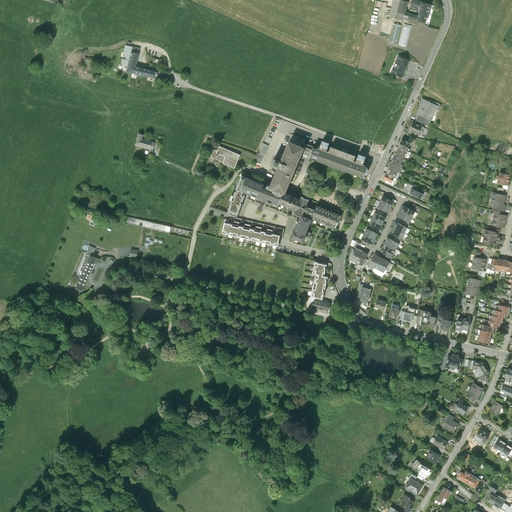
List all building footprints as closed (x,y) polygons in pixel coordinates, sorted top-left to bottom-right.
[(393,0),(389,17),(396,19),(403,21),(404,17),(405,13),(407,0),(393,0)] [(430,4),(413,0),(412,0),(411,5),(420,8),(418,16),(405,13),(404,17),(426,23),(430,4)] [(389,43),(396,45),(401,26),(394,24),(389,43)] [(404,26),(399,45),(406,48),(411,28),(404,26)] [(131,47),(125,45),(119,69),(125,71),(130,52),(131,47)] [(134,66),(137,54),(130,52),(125,71),(151,78),(153,72),(153,71),(134,66)] [(398,56),(391,73),(402,78),(409,61),(398,56)] [(107,69),(108,60),(85,58),(84,73),(88,74),(89,67),(107,69)] [(417,114),(419,115),(431,121),(438,107),(433,104),(422,99),(419,105),(421,106),(417,114)] [(428,127),(431,121),(419,115),(416,120),(428,127)] [(422,126),(413,122),(410,130),(412,131),(411,133),(415,135),(416,133),(418,134),(422,126)] [(142,135),(137,134),(135,146),(149,149),(150,142),(151,141),(141,139),(142,135)] [(402,139),(399,147),(407,151),(410,143),(402,139)] [(277,167),(269,187),(283,192),(285,193),(295,167),(301,153),(304,146),(288,140),(280,160),(273,157),(270,164),(277,167)] [(363,178),(367,167),(364,166),(365,164),(363,163),(366,156),(359,153),(356,161),(354,160),(355,155),(331,146),(329,151),(326,150),(329,143),(322,140),(319,148),(318,147),(317,148),(313,147),(312,150),(304,146),(301,153),(306,155),(310,156),(310,157),(363,178)] [(263,143),(258,153),(263,155),(268,146),(263,143)] [(240,155),(219,147),(217,151),(211,149),(208,156),(223,163),(223,164),(235,169),(240,155)] [(399,147),(395,155),(404,159),(407,151),(399,147)] [(400,167),(404,159),(395,155),(391,163),(400,167)] [(402,168),(400,167),(391,163),(389,168),(400,173),(402,168)] [(389,168),(386,174),(394,177),(397,179),(400,173),(389,168)] [(511,175),(500,173),(499,177),(497,176),(496,180),(498,180),(497,183),(503,185),(508,186),(511,175)] [(393,181),(394,177),(386,174),(383,180),(391,183),(393,181)] [(266,186),(242,176),(236,189),(247,193),(248,194),(256,197),(266,201),(277,205),(278,203),(283,192),(269,187),(266,186)] [(242,205),(247,193),(236,189),(227,212),(237,216),(242,205)] [(409,194),(421,199),(423,194),(417,191),(411,189),(410,192),(409,194)] [(300,199),(285,193),(283,192),(278,203),(283,205),(289,207),(293,209),(296,210),(294,213),(301,216),(305,207),(308,199),(301,197),(300,199)] [(506,196),(492,193),(491,198),(492,198),(491,203),(494,203),(493,207),(494,207),(494,210),(502,212),(504,212),(506,206),(504,205),(506,196)] [(383,196),(380,202),(391,208),(394,202),(383,196)] [(388,213),(391,208),(380,202),(377,207),(388,213)] [(317,206),(315,211),(312,218),(326,223),(325,225),(329,226),(330,225),(335,227),(340,216),(317,206)] [(404,206),(401,211),(412,217),(414,212),(404,206)] [(312,218),(315,211),(305,207),(301,216),(299,220),(296,228),(295,231),(293,230),(292,234),(290,237),(306,244),(308,239),(310,234),(306,232),(310,223),(312,218)] [(409,222),(412,217),(401,211),(398,216),(409,222)] [(374,213),(372,218),(383,224),(385,219),(374,213)] [(507,216),(501,215),(495,213),(492,225),(505,228),(507,216)] [(380,229),(383,224),(372,218),(369,224),(380,229)] [(187,231),(135,219),(134,225),(170,233),(171,232),(186,235),(187,231)] [(225,220),(222,233),(228,235),(230,224),(227,223),(228,220),(225,220)] [(228,235),(233,236),(237,222),(234,222),(233,225),(230,224),(228,235)] [(396,223),(393,228),(403,233),(406,228),(396,223)] [(239,237),(244,239),(248,225),(245,224),(244,227),(241,226),(239,237)] [(250,240),(255,241),(259,227),(256,227),(255,230),(252,229),(250,240)] [(255,241),(261,242),(264,231),(261,231),(261,228),(259,227),(255,241)] [(401,238),(403,233),(393,228),(391,233),(401,238)] [(261,242),(267,244),(270,230),(267,229),(267,232),(264,231),(261,242)] [(367,229),(364,234),(374,239),(377,234),(367,229)] [(267,244),(272,245),(275,234),(272,233),(273,231),(270,230),(267,244)] [(486,230),(484,237),(500,240),(500,237),(498,237),(499,233),(493,231),(486,230)] [(272,245),(278,246),(280,236),(281,233),(279,232),(278,235),(275,234),(272,245)] [(372,244),(374,239),(364,234),(362,239),(372,244)] [(499,243),(500,240),(484,237),(483,243),(496,246),(497,243),(499,243)] [(388,239),(385,244),(395,249),(398,244),(388,239)] [(393,254),(395,249),(385,244),(382,249),(393,254)] [(88,246),(85,255),(89,257),(93,248),(88,246)] [(128,256),(136,258),(138,250),(130,248),(128,256)] [(352,260),(357,262),(362,252),(356,249),(353,254),(355,254),(352,260)] [(367,255),(362,252),(357,262),(362,264),(367,255)] [(89,257),(85,255),(80,266),(83,268),(79,277),(77,276),(72,286),(81,290),(95,259),(89,257)] [(369,266),(374,268),(379,258),(374,255),(369,266)] [(474,257),(473,263),(485,265),(486,260),(480,258),(474,257)] [(389,263),(379,258),(374,268),(385,271),(389,263)] [(314,268),(325,270),(326,264),(315,262),(314,268)] [(483,271),(485,265),(473,263),(471,269),(483,271)] [(313,273),(316,274),(324,276),(325,270),(314,268),(313,273)] [(315,280),(327,282),(328,277),(324,276),(316,274),(315,280)] [(482,281),(470,278),(470,280),(469,280),(466,292),(467,292),(466,294),(474,296),(475,293),(477,294),(479,285),(480,286),(482,281)] [(314,285),(325,288),(327,282),(315,280),(314,285)] [(312,291),(324,294),(325,288),(314,285),(312,291)] [(371,290),(363,288),(361,294),(360,298),(368,300),(371,290)] [(314,299),(322,300),(324,294),(312,291),(311,298),(314,299)] [(328,311),(330,302),(322,300),(314,299),(312,308),(328,311)] [(386,302),(377,299),(375,307),(383,310),(386,302)] [(393,304),(392,305),(391,307),(389,316),(396,318),(397,315),(398,316),(399,311),(398,310),(399,307),(399,306),(393,304)] [(499,305),(498,311),(506,313),(509,313),(510,308),(499,305)] [(421,324),(429,326),(431,316),(432,313),(423,310),(421,317),(422,317),(421,324)] [(505,318),(506,313),(498,311),(495,310),(494,315),(503,318),(505,318)] [(403,320),(411,322),(413,314),(405,312),(403,320)] [(502,323),(503,318),(494,315),(492,315),(491,321),(501,323),(502,323)] [(436,318),(431,316),(429,326),(434,327),(436,320),(437,318),(436,318)] [(461,331),(462,329),(464,320),(458,318),(455,329),(461,331)] [(464,318),(464,320),(462,329),(468,331),(470,320),(464,318)] [(442,319),(440,329),(449,331),(452,321),(442,319)] [(499,329),(501,323),(491,321),(490,320),(489,326),(494,327),(499,329)] [(326,330),(338,333),(339,324),(328,322),(326,330)] [(493,333),(494,327),(489,326),(484,325),(482,330),(491,333),(493,333)] [(489,344),(490,338),(479,335),(478,341),(489,344)] [(462,359),(449,356),(446,368),(450,369),(450,367),(460,369),(462,359)] [(489,372),(483,363),(472,361),(470,368),(475,370),(479,377),(479,380),(485,383),(486,384),(489,372)] [(434,379),(440,370),(437,368),(432,378),(434,379)] [(500,392),(511,396),(511,393),(511,389),(510,389),(511,381),(511,379),(506,378),(503,386),(502,385),(500,392)] [(467,394),(471,397),(477,400),(484,389),(474,383),(467,394)] [(463,401),(459,399),(454,408),(461,412),(460,414),(463,415),(467,408),(461,405),(463,401)] [(500,404),(496,402),(490,411),(498,416),(503,407),(500,405),(500,404)] [(449,415),(442,427),(452,433),(458,424),(452,421),(454,418),(449,415)] [(490,434),(481,429),(476,436),(482,440),(481,442),(484,443),(490,434)] [(448,442),(437,436),(433,444),(440,448),(444,450),(448,442)] [(497,449),(501,451),(505,443),(498,439),(493,448),(497,450),(497,449)] [(511,447),(505,443),(501,451),(504,453),(503,454),(507,456),(508,453),(511,448),(511,447)] [(441,456),(430,450),(426,458),(436,464),(438,461),(441,456)] [(471,457),(466,453),(462,459),(468,463),(471,457)] [(413,464),(420,471),(418,475),(418,476),(417,478),(423,481),(424,479),(430,470),(423,466),(417,460),(413,464)] [(457,478),(469,485),(473,478),(470,477),(471,475),(465,471),(464,474),(461,472),(457,478)] [(476,481),(473,478),(469,485),(475,489),(476,487),(479,482),(476,481)] [(411,479),(405,489),(417,496),(423,486),(415,481),(411,479)] [(480,481),(479,482),(476,487),(482,490),(483,489),(487,482),(481,479),(480,481)] [(489,494),(490,495),(493,496),(494,494),(495,495),(497,491),(491,487),(488,492),(490,493),(489,494)] [(444,488),(437,499),(444,504),(451,492),(444,488)] [(411,498),(405,495),(402,499),(405,501),(404,503),(402,502),(400,506),(405,508),(410,511),(412,508),(410,507),(413,502),(410,500),(411,498)] [(487,501),(494,505),(498,499),(493,496),(490,495),(487,501)] [(464,501),(456,496),(453,501),(461,506),(464,501)] [(504,503),(498,499),(494,505),(500,509),(504,503)]
